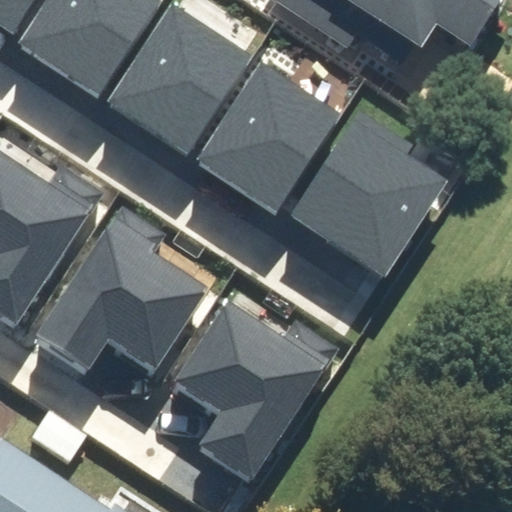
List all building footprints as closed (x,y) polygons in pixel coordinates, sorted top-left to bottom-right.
[(0,0),(0,28),(13,36),(36,0),(0,0)] [(150,0),(52,0),(18,51),(91,100),(156,4),(150,0)] [(511,0),(341,0),(428,56),(444,32),(480,54),(511,4),(511,0)] [(168,11),(103,107),(176,156),(241,60),(168,11)] [(260,71),(195,167),(268,216),(333,120),(260,71)] [(296,225),(387,285),(446,196),(409,171),(417,158),(364,123),(296,225)] [(0,155),(0,314),(15,324),(96,198),(52,170),(43,183),(0,155)] [(121,352),(154,372),(206,291),(150,256),(158,243),(115,215),(34,341),(83,372),(103,340),(121,352)] [(229,307),(177,388),(228,420),(207,452),(256,483),(337,357),(293,329),(285,342),(229,307)] [(119,511),(9,439),(0,452),(0,511),(130,511),(123,507),(119,511)]
